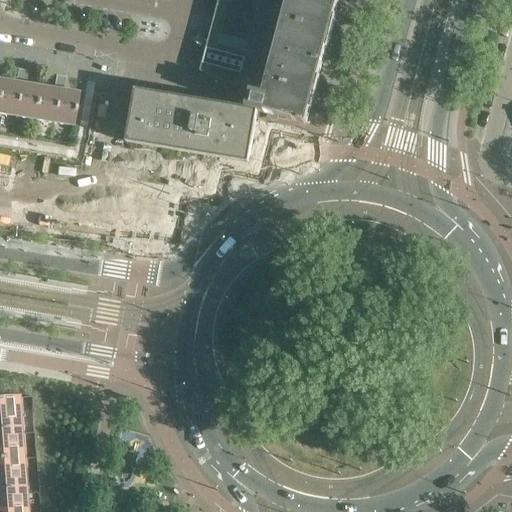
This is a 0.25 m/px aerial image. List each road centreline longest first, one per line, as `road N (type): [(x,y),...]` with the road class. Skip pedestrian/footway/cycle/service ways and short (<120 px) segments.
road 1 (tertiary): [(226,228),(165,273),(0,253)]
road 2 (secondary): [(462,232),(434,155),(469,0)]
road 3 (residential): [(0,21),(170,52),(188,0)]
road 4 (secondary): [(409,0),(373,120),(352,153),(310,190)]
road 5 (tertiary): [(0,335),(185,373)]
road 6 (secondary): [(462,232),(367,190),(310,190)]
road 7 (secondary): [(226,228),(192,306),(185,373)]
road 8 (secondary): [(462,465),(490,416),(505,366),(506,325)]
road 9 (residential): [(511,177),(494,164),(488,146),(511,66)]
